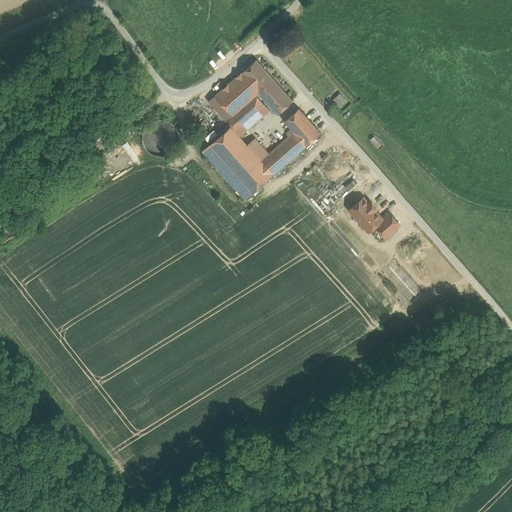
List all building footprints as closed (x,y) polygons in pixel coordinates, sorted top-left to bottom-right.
[(225,40),(209,57),(218,66),(234,50),(225,40)] [(285,93),(256,60),(241,72),(259,92),(271,106),(285,93)] [(241,72),(208,101),(226,122),(227,121),(235,130),(243,124),(259,110),(265,105),(256,95),(259,92),(241,72)] [(341,107),(349,100),(342,91),(334,98),(341,107)] [(285,93),(271,106),(278,114),(292,101),(285,93)] [(268,109),(265,105),(259,110),(263,114),(268,109)] [(320,133),(298,108),(284,121),(291,129),(294,132),(306,146),(320,133)] [(259,110),(243,124),(247,128),(263,114),(259,110)] [(178,146),(179,138),(178,131),(173,125),(167,121),(160,120),(153,121),(147,125),(143,132),(141,139),(143,146),(147,152),(153,156),(160,157),(168,156),(174,152),(178,146)] [(247,146),(230,127),(210,145),(252,193),(273,175),(261,161),(247,146)] [(306,146),(294,132),(289,136),(287,138),(299,152),(306,146)] [(299,152),(287,138),(268,154),(268,155),(280,169),(299,152)] [(255,139),(247,146),(261,161),(268,155),(268,154),(255,139)] [(252,193),(210,145),(202,151),(245,200),(252,193)] [(280,169),(268,155),(261,161),(273,175),(280,169)] [(364,196),(348,210),(367,233),(383,218),(364,196)]
